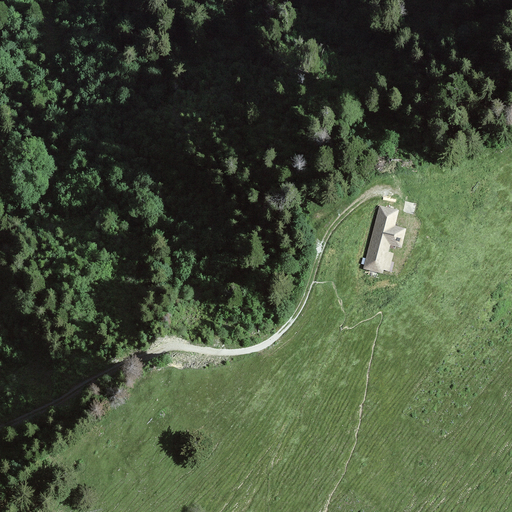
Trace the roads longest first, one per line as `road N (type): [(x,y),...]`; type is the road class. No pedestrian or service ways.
road 1 (track): [(0,427),(165,346),(262,345),(290,323),(308,291)]
road 2 (track): [(381,195),(340,218),(308,291)]
